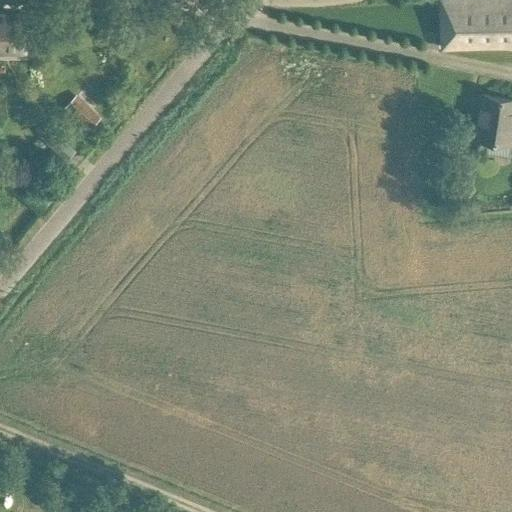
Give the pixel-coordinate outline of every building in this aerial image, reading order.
[(511,0),(445,0),(445,46),(505,46),(505,39),(511,38),(511,0)] [(0,55),(28,56),(33,56),(33,49),(28,49),(29,12),(0,11),(0,55)] [(78,93),(66,106),(91,129),(102,116),(78,93)] [(478,119),(475,137),(511,142),(511,97),(482,93),(480,107),(484,107),(482,120),(478,119)] [(47,140),(66,159),(77,148),(58,129),(47,140)]
